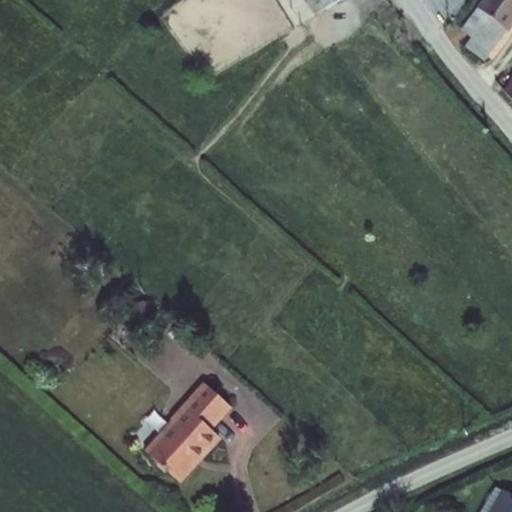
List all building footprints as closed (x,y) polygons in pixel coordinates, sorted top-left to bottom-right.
[(326,0),(301,0),(308,11),(326,0)] [(480,12),(458,42),(478,59),(511,13),(511,69),(498,96),(511,104),(511,0),(477,0),(472,7),(480,12)] [(170,423),(140,457),(176,487),(218,437),(208,427),(226,406),(200,382),(167,419),(170,423)] [(478,511),(511,511),(511,484),(493,473),(479,498),(485,501),(478,511)] [(478,511),(485,501),(479,498),(470,511),(478,511)]
